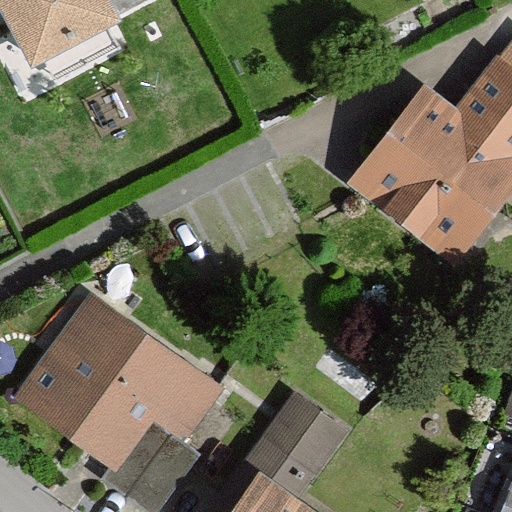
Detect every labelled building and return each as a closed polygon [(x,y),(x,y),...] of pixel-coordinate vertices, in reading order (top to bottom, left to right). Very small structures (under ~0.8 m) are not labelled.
[(0,0),(0,11),(29,67),(160,0),(0,0)] [(435,0),(445,21),(459,14),(452,0),(435,0)] [(511,36),(456,110),(421,84),(343,188),(455,272),(511,196),(511,36)] [(218,395),(81,302),(12,402),(118,474),(149,429),(180,451),(218,395)] [(230,511),(320,511),(301,499),(342,436),(288,399),(243,466),(255,474),(230,511)] [(511,511),(511,491),(503,511),(511,511)]
